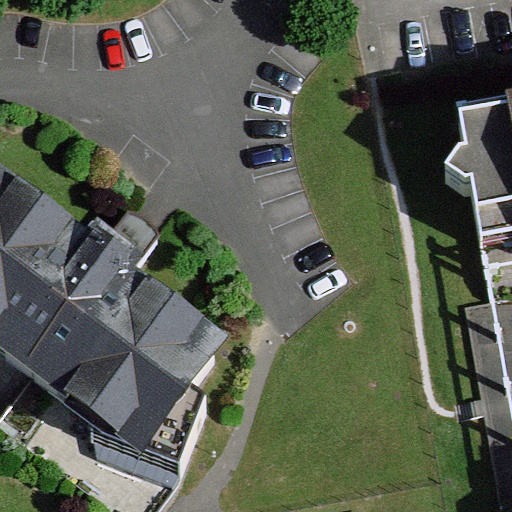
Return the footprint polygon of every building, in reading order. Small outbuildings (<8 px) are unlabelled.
[(511,124),(480,129),(449,134),(439,136),(448,178),(431,200),(456,213),(470,281),(511,273),(511,124)] [(0,344),(143,451),(193,383),(229,336),(138,266),(108,242),(90,228),(0,163),(0,344)] [(108,242),(138,266),(162,235),(154,228),(147,222),(139,217),(130,212),(108,242)] [(179,464),(143,451),(0,344),(0,423),(119,511),(148,511),(171,476),(179,464)] [(208,394),(193,383),(143,451),(179,464),(208,394)]
